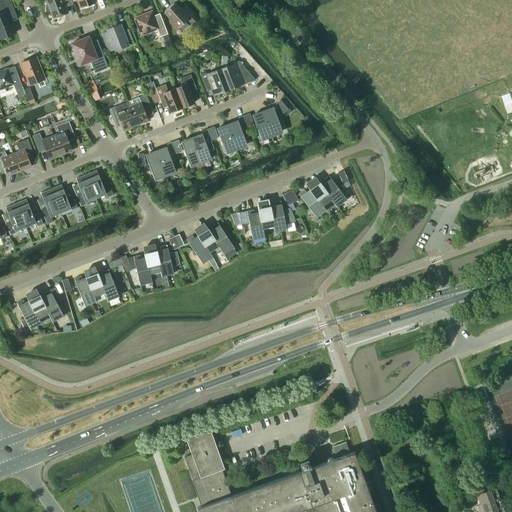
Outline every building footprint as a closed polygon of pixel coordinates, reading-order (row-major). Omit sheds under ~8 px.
[(0,0),(0,38),(0,39),(0,38),(14,33),(15,33),(9,18),(10,18),(10,17),(8,11),(14,9),(10,0),(0,0)] [(45,0),(47,4),(46,5),(46,12),(50,11),(53,18),(68,12),(65,5),(73,2),(71,0),(45,0)] [(174,3),(164,12),(172,20),(169,23),(176,30),(188,19),(192,24),(198,19),(186,5),(185,5),(187,7),(182,12),(174,3)] [(151,12),(135,18),(141,34),(157,28),(160,36),(162,36),(167,34),(160,15),(153,18),(151,12)] [(107,31),(102,34),(109,51),(115,49),(116,51),(134,43),(128,29),(123,31),(120,24),(107,29),(107,31)] [(71,43),(80,65),(90,61),(95,73),(108,68),(97,40),(91,42),(90,40),(85,41),(84,38),(71,43)] [(36,57),(21,63),(29,85),(45,79),(36,57)] [(239,61),(222,68),(230,89),(255,79),(239,61)] [(8,68),(0,71),(0,89),(13,85),(15,89),(22,87),(17,75),(11,77),(8,68)] [(230,89),(222,68),(206,74),(205,72),(200,74),(206,91),(211,89),(214,95),(230,89)] [(182,85),(175,88),(182,107),(194,102),(189,89),(195,87),(190,74),(179,78),(182,85)] [(86,83),(90,92),(97,89),(93,80),(86,83)] [(171,112),(182,107),(175,88),(168,91),(165,84),(155,88),(160,101),(166,99),(171,112)] [(29,87),(23,89),(29,104),(35,102),(29,87)] [(139,97),(127,102),(129,107),(136,125),(148,121),(144,110),(151,107),(146,95),(139,97)] [(280,100),(276,104),(279,107),(284,112),(288,109),(280,100)] [(115,107),(109,109),(113,121),(119,119),(124,130),(136,125),(129,107),(127,102),(115,107)] [(273,107),(263,111),(264,115),(272,136),(283,132),(277,118),(284,112),(279,107),(274,109),(273,107)] [(263,111),(252,115),(262,140),(272,136),(264,115),(263,111)] [(250,113),(244,115),(248,126),(254,124),(250,113)] [(248,126),(244,115),(239,117),(243,128),(248,126)] [(238,120),(227,124),(229,128),(236,150),(247,146),(238,120)] [(53,136),(61,155),(72,150),(68,141),(75,138),(68,121),(56,126),(59,133),(53,136)] [(227,124),(217,128),(226,153),(236,150),(229,128),(227,124)] [(214,126),(208,128),(213,140),(218,138),(214,126)] [(208,128),(203,130),(204,134),(207,141),(211,140),(213,140),(208,128)] [(61,155),(53,136),(42,140),(39,133),(32,135),(39,152),(45,149),(49,159),(61,155)] [(202,134),(191,137),(193,141),(201,163),(211,159),(209,151),(214,149),(211,140),(207,141),(204,134),(203,135),(202,134)] [(191,137),(181,141),(190,167),(201,163),(193,141),(191,137)] [(19,151),(13,154),(19,171),(31,166),(26,153),(32,150),(27,139),(16,143),(19,151)] [(178,140),(173,142),(177,153),(182,151),(178,140)] [(173,142),(167,144),(169,148),(171,155),(177,153),(173,142)] [(8,175),(19,171),(13,154),(7,156),(3,148),(2,149),(0,144),(0,162),(3,161),(8,175)] [(166,147),(156,150),(165,175),(165,176),(176,172),(175,171),(170,155),(171,155),(169,148),(167,148),(166,147)] [(156,150),(145,154),(155,180),(165,176),(165,175),(156,150)] [(486,184),(492,179),(483,168),(477,173),(486,184)] [(86,174),(88,179),(96,197),(106,193),(107,197),(113,195),(108,182),(102,184),(96,170),(86,174)] [(342,170),(337,172),(342,183),(347,180),(342,170)] [(96,197),(88,179),(86,174),(75,178),(81,193),(76,195),(81,206),(86,204),(85,202),(96,197)] [(315,176),(305,183),(309,189),(312,193),(313,193),(323,206),(331,199),(332,199),(324,189),(319,182),(315,176)] [(329,176),(323,180),(328,186),(324,189),(332,199),(331,199),(337,206),(346,199),(329,176)] [(51,189),(53,193),(61,212),(71,208),(71,210),(77,207),(73,196),(67,199),(61,184),(51,189)] [(61,212),(53,193),(51,189),(40,193),(46,207),(41,209),(47,224),(53,222),(50,216),(61,212)] [(293,189),(287,192),(293,203),(298,200),(293,189)] [(304,190),(299,194),(316,217),(326,210),(323,206),(313,193),(312,193),(309,196),(304,190)] [(293,203),(287,192),(282,194),(287,205),(293,203)] [(16,203),(17,207),(25,226),(36,222),(37,226),(43,224),(37,211),(32,213),(26,199),(16,203)] [(268,199),(256,201),(258,208),(260,216),(262,229),(263,229),(273,226),(274,226),(270,210),(271,210),(270,205),(268,199)] [(271,210),(270,210),(274,226),(273,226),(274,232),(286,229),(285,222),(295,220),(294,217),(290,209),(282,210),(280,200),(274,202),(275,210),(271,210)] [(15,230),(25,226),(17,207),(16,203),(5,207),(11,221),(6,224),(10,235),(16,232),(15,230)] [(254,210),(247,211),(253,240),(265,237),(263,229),(262,229),(260,216),(255,217),(254,210)] [(239,223),(235,212),(229,215),(233,225),(239,223)] [(204,222),(193,229),(197,235),(198,235),(200,239),(209,252),(210,252),(212,255),(221,250),(219,246),(212,236),(212,235),(210,231),(207,228),(204,222)] [(213,229),(210,231),(212,235),(212,236),(219,246),(221,250),(224,254),(234,247),(217,222),(212,226),(213,229)] [(179,234),(174,236),(179,247),(184,245),(179,234)] [(192,235),(186,239),(203,263),(208,260),(213,257),(212,255),(210,252),(209,252),(200,239),(198,235),(194,238),(192,235)] [(173,250),(179,247),(174,236),(168,239),(173,250)] [(155,243),(143,246),(144,252),(145,257),(146,261),(147,261),(150,273),(151,279),(162,276),(160,271),(161,271),(157,255),(156,251),(156,250),(155,243)] [(161,250),(156,251),(157,255),(161,271),(160,271),(162,276),(173,273),(171,264),(179,262),(176,252),(169,253),(167,245),(160,246),(161,250)] [(132,270),(126,255),(120,257),(126,272),(132,270)] [(140,255),(133,256),(140,285),(152,282),(151,279),(150,273),(147,261),(146,261),(145,257),(141,258),(140,255)] [(120,258),(108,263),(110,268),(122,264),(120,258)] [(95,265),(83,270),(86,276),(88,281),(94,296),(104,292),(105,292),(100,280),(97,272),(95,265)] [(100,280),(105,292),(104,292),(107,301),(119,296),(108,269),(102,271),(105,279),(100,280)] [(81,276),(74,278),(85,306),(96,301),(94,296),(88,281),(84,283),(81,276)] [(67,278),(62,280),(65,292),(71,290),(67,278)] [(36,288),(25,293),(28,299),(29,300),(31,304),(38,318),(39,318),(48,313),(49,313),(43,302),(39,294),(36,288)] [(45,296),(41,298),(43,302),(49,313),(48,313),(52,321),(63,316),(55,300),(50,290),(44,293),(45,296)] [(23,299),(17,303),(26,320),(21,322),(26,331),(41,323),(39,318),(38,318),(31,304),(29,300),(24,302),(23,299)] [(211,427),(185,436),(192,454),(184,457),(202,506),(197,508),(198,511),(376,511),(354,451),(333,459),(332,458),(330,457),(328,458),(327,459),(327,461),(311,467),(308,458),(298,461),(302,470),(232,495),(222,469),(224,468),(210,428),(211,428),(211,427)] [(332,447),(336,456),(349,451),(346,442),(332,447)] [(511,511),(511,510),(511,509),(506,511),(502,500),(508,498),(505,490),(499,492),(497,486),(479,493),(478,490),(473,492),(476,499),(480,497),(484,509),(480,511),(511,511)]
